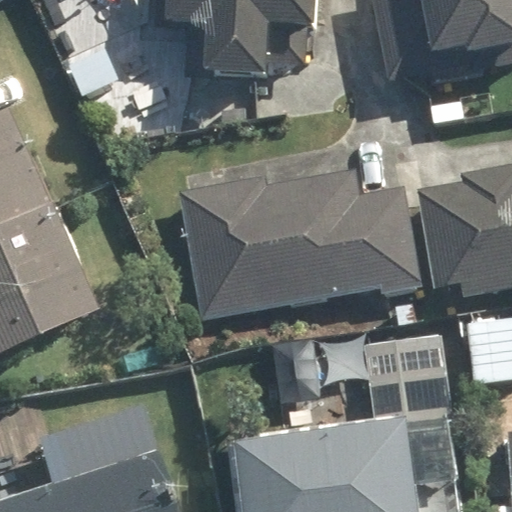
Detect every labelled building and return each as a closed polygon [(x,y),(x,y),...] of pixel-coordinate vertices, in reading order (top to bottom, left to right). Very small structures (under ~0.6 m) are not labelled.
[(158,0),(156,37),(204,41),(200,90),(264,95),(268,41),(320,45),(323,0),(158,0)] [(511,0),(355,0),(371,92),(511,68),(511,0)] [(428,96),(356,94),(355,150),(426,152),(428,96)] [(0,362),(88,322),(0,128),(0,362)] [(356,173),(179,203),(200,329),(414,293),(399,199),(362,206),(356,173)] [(421,194),(438,306),(511,295),(511,175),(458,183),(459,188),(421,194)] [(511,329),(465,333),(470,399),(511,395),(511,329)] [(451,511),(440,336),(364,341),(370,429),(236,439),(241,511),(451,511)] [(58,490),(0,505),(0,511),(153,511),(133,436),(49,458),(58,490)]
